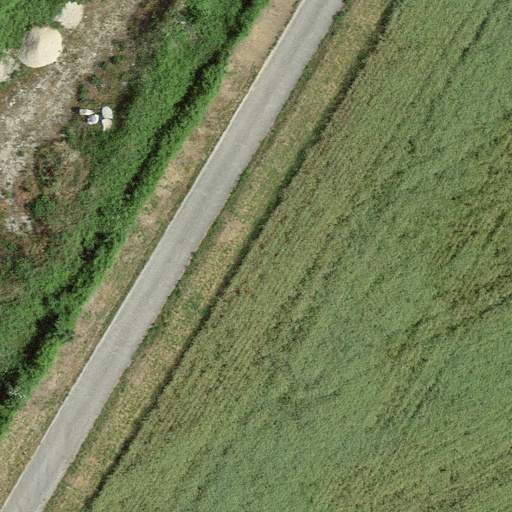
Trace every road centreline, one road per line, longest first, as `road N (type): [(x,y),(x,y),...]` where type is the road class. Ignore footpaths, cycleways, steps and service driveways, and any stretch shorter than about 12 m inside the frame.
road 1 (unclassified): [(8,511),(309,0)]
road 2 (track): [(98,0),(0,122)]
